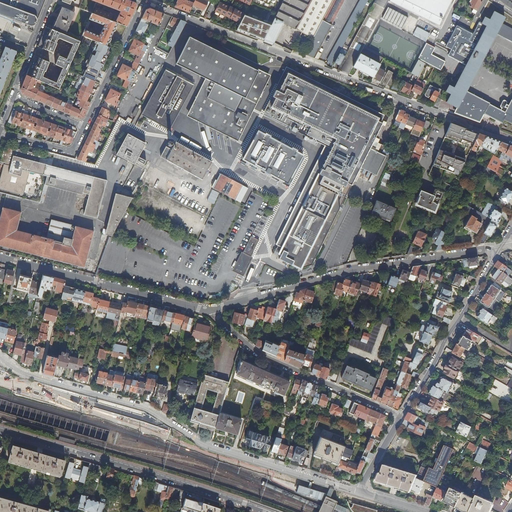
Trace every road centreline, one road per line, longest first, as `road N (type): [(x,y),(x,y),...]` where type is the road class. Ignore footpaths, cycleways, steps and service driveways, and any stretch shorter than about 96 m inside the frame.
road 1 (unclassified): [(511,139),(143,0)]
road 2 (residential): [(0,360),(15,372),(146,409),(202,444),(336,484)]
road 3 (residential): [(500,247),(346,271),(210,311)]
road 4 (residential): [(266,511),(0,429)]
road 5 (residential): [(400,417),(259,353),(210,311)]
road 6 (residential): [(210,311),(0,257)]
road 7 (residential): [(500,247),(400,417)]
road 8 (residential): [(83,126),(143,0)]
